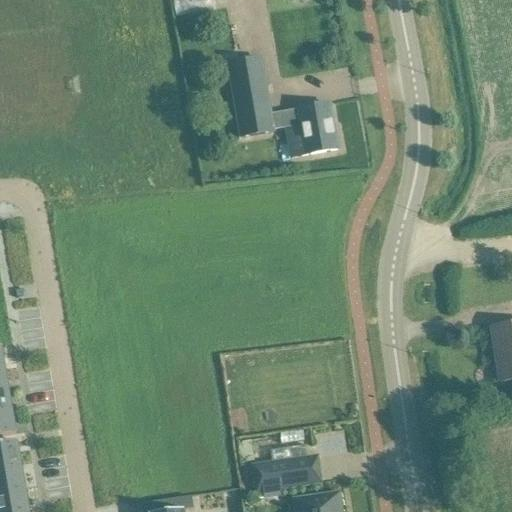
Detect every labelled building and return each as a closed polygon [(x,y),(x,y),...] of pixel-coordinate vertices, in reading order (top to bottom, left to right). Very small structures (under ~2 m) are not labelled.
[(292,25),(292,48),(315,49),(316,26),(292,25)] [(305,157),(337,151),(329,105),(297,111),(270,116),(260,60),(228,65),(241,139),(273,133),(272,132),(300,127),(305,157)] [(498,355),(503,383),(511,381),(511,325),(490,329),(494,355),(498,355)] [(8,392),(0,393),(0,415),(11,413),(8,392)] [(11,413),(0,415),(0,438),(15,436),(11,413)] [(0,470),(21,467),(17,443),(0,446),(0,470)] [(280,489),(320,484),(316,459),(253,468),(256,493),(264,492),(265,499),(281,496),(280,489)] [(21,467),(0,470),(0,493),(24,489),(21,467)] [(24,489),(0,493),(0,511),(25,511),(28,511),(24,489)] [(295,502),(296,509),(296,511),(339,511),(337,496),(295,502)] [(183,511),(193,510),(191,498),(152,504),(152,511),(183,511)]
